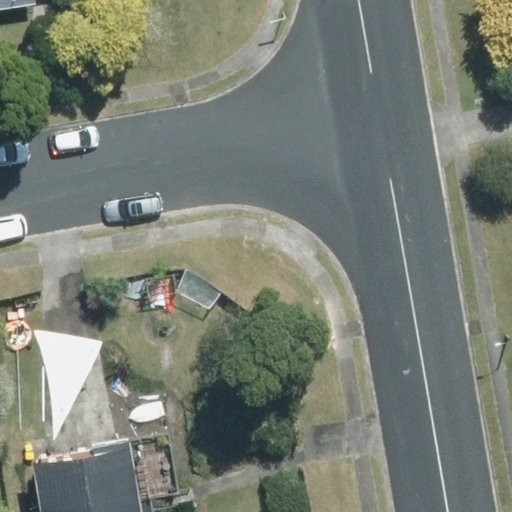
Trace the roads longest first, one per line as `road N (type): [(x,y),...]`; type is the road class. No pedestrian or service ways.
road 1 (residential): [(376,118),(452,511)]
road 2 (residential): [(0,192),(376,118)]
